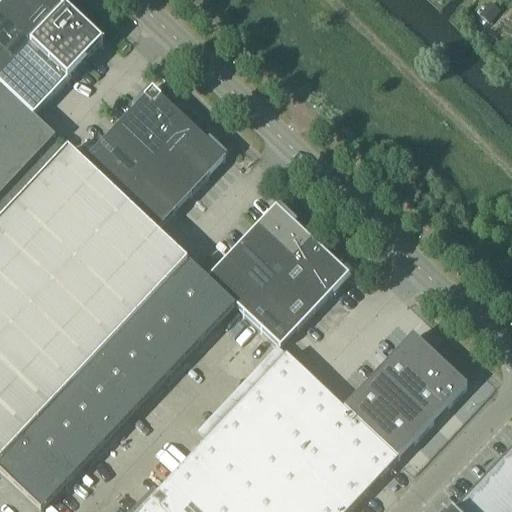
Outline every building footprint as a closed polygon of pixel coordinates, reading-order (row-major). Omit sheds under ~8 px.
[(9,0),(0,10),(0,23),(30,51),(64,14),(48,0),(9,0)] [(479,20),(488,28),(498,16),(489,8),(479,20)] [(13,69),(0,82),(0,93),(6,99),(32,123),(101,49),(100,49),(103,46),(85,29),(83,32),(64,14),(30,51),(13,69)] [(0,23),(0,56),(13,69),(30,51),(0,23)] [(0,82),(13,69),(0,56),(0,82)] [(6,99),(0,93),(0,218),(62,152),(32,123),(6,99)] [(81,170),(121,207),(154,239),(223,166),(224,165),(223,164),(226,162),(208,144),(205,147),(169,113),(151,96),(150,97),(147,94),(130,112),(133,115),(81,170)] [(121,207),(81,170),(67,156),(0,227),(0,352),(57,406),(186,269),(154,239),(121,207)] [(274,213),(263,225),(206,286),(279,355),(330,300),(333,303),(350,285),(347,283),(348,282),(293,230),(296,227),(278,211),(275,214),(274,213)] [(188,272),(121,342),(0,469),(0,480),(33,511),(45,511),(233,313),(188,271),(188,272)] [(412,342),(377,378),(431,429),(466,392),(412,342)] [(285,362),(214,438),(143,511),(353,511),(396,466),(356,429),(285,362)] [(431,429),(377,378),(343,415),(397,466),(431,429)] [(469,500),(458,511),(511,511),(511,455),(500,467),(469,500)] [(449,511),(453,508),(446,500),(440,506),(446,511),(449,511)]
